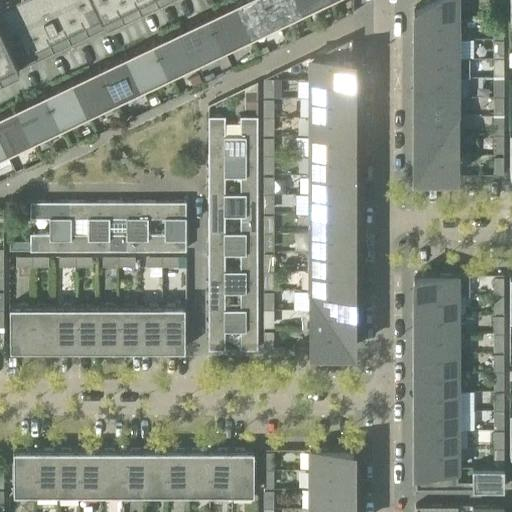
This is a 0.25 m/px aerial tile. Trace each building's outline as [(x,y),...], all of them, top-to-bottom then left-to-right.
[(18,0),(0,0),(0,5),(14,35),(31,27),(18,0)] [(39,0),(18,0),(31,27),(49,18),(39,0)] [(61,0),(39,0),(49,18),(51,22),(59,18),(57,14),(66,10),(61,0)] [(82,0),(61,0),(66,10),(83,2),(82,0)] [(265,0),(236,0),(233,2),(248,34),(275,21),(265,0)] [(298,0),(265,0),(275,21),(303,8),(298,0)] [(298,0),(303,8),(320,0),(298,0)] [(413,16),(413,19),(457,19),(456,0),(426,0),(415,6),(415,16),(413,16)] [(233,2),(206,15),(221,47),(248,34),(233,2)] [(493,3),(493,18),(503,18),(503,3),(493,3)] [(0,5),(0,41),(14,35),(0,5)] [(206,15),(179,28),(194,60),(221,47),(206,15)] [(503,18),(493,18),(493,33),(503,33),(503,18)] [(413,35),(413,38),(457,38),(457,19),(413,19),(415,19),(415,35),(413,35)] [(179,28),(152,41),(167,73),(194,60),(179,28)] [(309,56),(309,77),(353,77),(353,57),(351,57),(351,36),(309,56)] [(413,54),(413,57),(457,57),(457,38),(413,38),(413,39),(415,39),(415,54),(413,54)] [(152,41),(125,53),(140,86),(167,73),(152,41)] [(493,43),(493,57),(503,57),(503,43),(493,43)] [(267,44),(258,48),(261,54),(270,50),(267,44)] [(259,55),(256,50),(250,52),(253,58),(259,55)] [(125,53),(97,66),(113,99),(140,86),(125,53)] [(413,76),(457,76),(471,76),(471,57),(457,57),(413,57),(413,58),(415,58),(415,74),(413,74),(413,76)] [(503,57),(493,57),(493,71),(503,71),(503,57)] [(97,66),(70,79),(86,112),(113,99),(97,66)] [(202,82),(198,74),(189,78),(193,86),(202,82)] [(413,93),(413,95),(457,95),(457,76),(413,76),(413,77),(415,77),(415,93),(413,93)] [(309,77),(309,97),(353,97),(353,77),(309,77)] [(263,92),(273,92),(273,78),(263,78),(263,92)] [(70,79),(43,92),(59,125),(86,112),(70,79)] [(493,81),(493,95),(503,95),(503,81),(493,81)] [(246,88),(246,105),(258,105),(257,88),(246,88)] [(43,92),(16,105),(32,138),(59,125),(43,92)] [(148,97),(152,106),(160,102),(156,93),(148,97)] [(413,112),(413,115),(457,115),(457,95),(413,95),(413,96),(415,96),(415,112),(413,112)] [(503,95),(493,95),(493,110),(503,110),(503,95)] [(309,97),(309,116),(353,116),(353,97),(309,97)] [(263,101),(263,116),(273,116),(273,101),(263,101)] [(16,105),(0,112),(0,140),(5,151),(32,138),(16,105)] [(208,139),(208,154),(257,154),(257,115),(240,115),(240,122),(225,122),(225,115),(208,115),(208,132),(210,132),(210,139),(208,139)] [(413,131),(413,134),(457,134),(457,115),(413,115),(415,115),(415,131),(413,131)] [(273,116),(263,116),(263,130),(273,130),(273,116)] [(309,116),(309,135),(353,135),(353,116),(309,116)] [(493,119),(493,134),(503,134),(503,119),(493,119)] [(413,150),(413,153),(457,153),(457,134),(413,134),(413,135),(415,135),(415,150),(413,150)] [(503,134),(493,134),(493,148),(503,148),(503,134)] [(309,135),(309,154),(353,154),(353,135),(309,135)] [(263,140),(263,154),(273,154),(273,140),(263,140)] [(457,153),(413,153),(413,154),(415,154),(415,173),(457,173),(457,153)] [(208,154),(208,170),(210,170),(210,176),(208,176),(208,193),(257,193),(257,154),(208,154)] [(273,154),(263,154),(263,169),(273,169),(273,154)] [(309,154),(309,173),(353,173),(353,171),(353,154),(309,154)] [(493,159),(493,173),(503,173),(503,159),(493,159)] [(309,173),(309,193),(353,193),(353,190),(353,174),(353,173),(309,173)] [(263,179),(263,193),(273,193),(273,179),(263,179)] [(208,193),(208,209),(210,209),(210,215),(208,215),(208,232),(257,232),(257,193),(208,193)] [(273,193),(263,193),(263,207),(273,207),(273,193)] [(309,193),(309,212),(353,212),(353,194),(353,193),(309,193)] [(69,249),(69,200),(54,200),(54,202),(47,202),(47,200),(30,200),(30,217),(49,217),(49,231),(30,231),(30,240),(30,249),(69,249)] [(108,200),(92,200),(92,202),(86,202),(86,200),(69,200),(69,249),(108,249),(108,200)] [(146,200),(131,200),(131,202),(124,202),(124,200),(108,200),(108,249),(146,249),(146,200)] [(186,200),(169,200),(169,201),(162,201),(162,200),(146,200),(146,249),(186,249),(186,200)] [(309,212),(309,232),(353,232),(353,212),(309,212)] [(263,217),(263,232),(273,232),(273,217),(263,217)] [(208,232),(208,247),(210,247),(210,254),(208,254),(208,270),(257,270),(257,232),(208,232)] [(273,232),(263,232),(263,246),(273,246),(273,232)] [(309,232),(309,251),(353,251),(353,232),(309,232)] [(30,240),(10,240),(9,240),(9,249),(30,249),(30,240)] [(309,251),(309,270),(353,270),(353,251),(309,251)] [(32,265),(32,255),(19,255),(19,265),(32,265)] [(45,255),(32,255),(32,265),(45,265),(45,255)] [(75,265),(75,255),(62,255),(62,265),(75,265)] [(88,255),(75,255),(75,265),(88,265),(88,255)] [(106,265),(118,265),(118,255),(106,255),(106,265)] [(118,255),(118,265),(131,265),(131,255),(118,255)] [(162,265),(162,255),(149,255),(149,265),(162,265)] [(174,255),(162,255),(162,265),(174,265),(174,255)] [(263,256),(263,270),(273,270),(273,256),(263,256)] [(208,270),(208,285),(210,285),(210,292),(208,292),(208,308),(257,308),(257,270),(208,270)] [(273,270),(263,270),(263,284),(273,284),(273,270)] [(309,270),(309,289),(353,289),(353,270),(309,270)] [(413,291),(413,294),(457,294),(457,273),(415,273),(415,291),(413,291)] [(493,279),(493,294),(503,294),(503,279),(493,279)] [(309,289),(309,308),(353,308),(353,289),(309,289)] [(263,294),(263,308),(273,308),(273,294),(263,294)] [(413,310),(413,313),(457,313),(457,294),(413,294),(413,295),(415,295),(415,310),(413,310)] [(503,294),(493,294),(493,308),(503,308),(503,294)] [(32,348),(32,304),(9,304),(9,348),(32,348)] [(54,304),(32,304),(32,348),(54,348),(54,304)] [(75,304),(54,304),(54,348),(75,348),(75,304)] [(97,304),(75,304),(75,348),(97,348),(97,304)] [(118,304),(97,304),(97,348),(118,348),(118,304)] [(140,304),(118,304),(118,348),(140,348),(140,304)] [(162,304),(140,304),(140,348),(162,348),(162,304)] [(186,304),(162,304),(162,348),(184,348),(184,319),(186,319),(186,304)] [(257,308),(208,308),(208,324),(210,324),(210,331),(208,331),(208,348),(225,348),(225,329),(240,329),(240,348),(257,348),(257,308)] [(273,308),(263,308),(263,323),(273,323),(273,308)] [(309,308),(310,328),(353,328),(353,308),(309,308)] [(413,330),(413,332),(457,332),(457,313),(413,313),(413,314),(415,314),(415,330),(413,330)] [(493,318),(493,332),(503,332),(503,318),(493,318)] [(353,328),(310,328),(310,348),(352,348),(353,348),(353,328)] [(413,349),(413,351),(457,351),(457,332),(413,332),(413,333),(415,333),(415,349),(413,349)] [(503,332),(493,332),(493,347),(503,347),(503,332)] [(263,348),(273,348),(273,333),(263,333),(263,348)] [(413,368),(413,371),(457,371),(457,351),(413,351),(413,352),(415,352),(415,368),(413,368)] [(493,356),(493,371),(503,371),(503,356),(493,356)] [(413,387),(413,390),(457,390),(457,371),(413,371),(415,371),(415,387),(413,387)] [(503,371),(493,371),(493,385),(503,385),(503,371)] [(413,406),(413,409),(457,409),(457,390),(413,390),(413,391),(415,391),(415,406),(413,406)] [(493,395),(493,409),(503,409),(503,395),(493,395)] [(413,426),(413,428),(457,428),(457,409),(413,409),(413,410),(415,410),(415,426),(413,426)] [(503,409),(493,409),(493,423),(503,423),(503,409)] [(413,445),(413,447),(457,447),(457,428),(413,428),(413,429),(415,429),(415,445),(413,445)] [(493,433),(493,447),(503,447),(503,433),(493,433)] [(413,464),(413,467),(457,467),(457,447),(413,447),(413,448),(415,448),(415,464),(413,464)] [(503,447),(493,447),(493,462),(503,462),(503,447)] [(13,492),(35,492),(35,448),(13,448),(13,492)] [(35,492),(57,492),(57,448),(35,448),(35,492)] [(57,492),(79,492),(79,448),(57,448),(57,492)] [(79,492),(100,492),(100,448),(79,448),(79,492)] [(100,492),(122,492),(122,448),(100,448),(100,492)] [(122,492),(144,492),(144,448),(122,448),(122,492)] [(144,492),(166,492),(166,448),(144,448),(144,492)] [(166,492),(187,492),(187,448),(166,448),(166,492)] [(187,492),(209,492),(209,448),(187,448),(187,492)] [(209,492),(230,492),(230,448),(209,448),(209,492)] [(230,448),(230,492),(253,492),(253,448),(230,448)] [(310,448),(310,469),(353,469),(353,466),(353,448),(351,448),(352,448),(310,448)] [(263,455),(263,468),(273,468),(273,455),(263,455)] [(457,467),(413,467),(415,467),(415,487),(503,487),(503,466),(471,465),(471,481),(457,481),(457,467)] [(273,468),(263,468),(263,482),(273,482),(273,468)] [(310,469),(310,488),(353,488),(353,485),(353,469),(310,469)] [(310,488),(310,507),(353,507),(353,488),(310,488)] [(263,507),(273,507),(273,493),(263,493),(263,507)]
